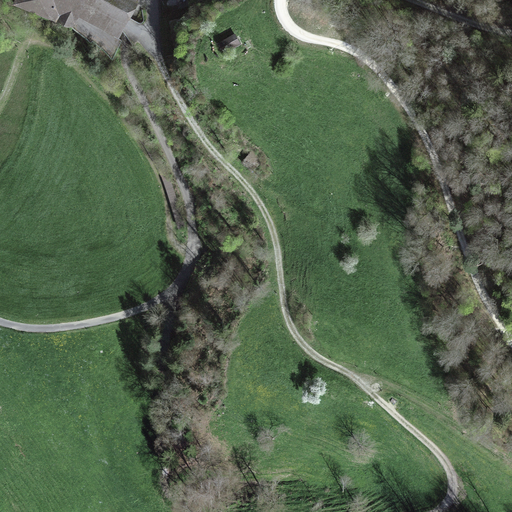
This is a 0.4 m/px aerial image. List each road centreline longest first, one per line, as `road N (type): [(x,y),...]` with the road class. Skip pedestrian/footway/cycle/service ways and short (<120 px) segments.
road 1 (track): [(436,511),(452,492),(448,466),(356,377),(312,359),(299,343),(268,215),(186,114),(153,35)]
road 2 (unclassified): [(0,321),(41,328),(113,317),(167,294),(188,267),(189,199),(126,56),(133,42),(153,35),(153,0)]
road 3 (track): [(192,252),(173,243),(164,193),(142,144),(62,54),(27,45),(0,106)]
road 4 (track): [(356,377),(384,381),(511,461)]
